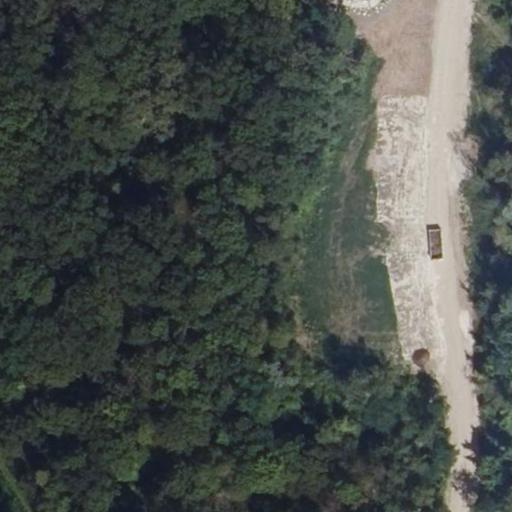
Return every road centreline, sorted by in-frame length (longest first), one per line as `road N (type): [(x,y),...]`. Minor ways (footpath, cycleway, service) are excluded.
road 1 (track): [(309,511),(295,450),(206,366),(121,212),(0,67)]
road 2 (track): [(461,511),(448,355),(418,233),(415,124),(454,0)]
